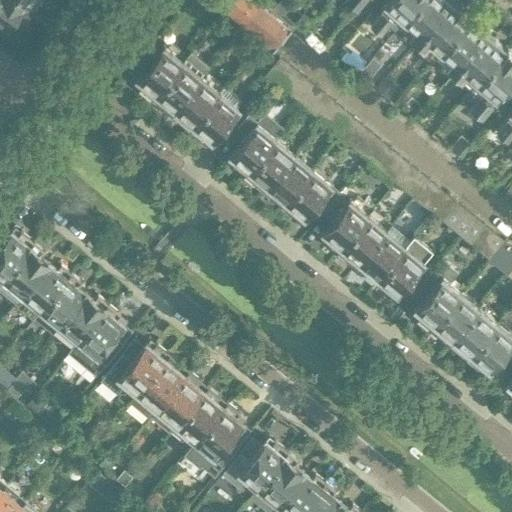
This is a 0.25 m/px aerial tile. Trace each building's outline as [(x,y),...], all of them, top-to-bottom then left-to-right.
[(31,3),(27,0),(0,0),(0,18),(8,24),(18,9),(24,14),(31,4),(30,4),(31,3)] [(291,28),(256,0),(212,0),(273,50),(291,28)] [(385,0),(370,19),(381,28),(392,15),(399,21),(417,0),(385,0)] [(448,0),(417,0),(399,21),(417,37),(448,0)] [(468,15),(450,0),(448,0),(417,37),(436,53),(468,15)] [(311,15),(304,9),(296,18),(303,24),(311,15)] [(486,30),(468,15),(436,53),(454,68),(486,30)] [(505,46),(486,30),(454,68),(472,84),(505,46)] [(140,84),(153,95),(183,58),(164,43),(155,53),(147,46),(130,66),(139,73),(137,75),(144,80),(140,84)] [(506,47),(505,46),(472,84),(480,91),(470,102),(481,112),(511,75),(511,49),(508,46),(506,47)] [(173,107),(201,74),(209,64),(190,49),(183,58),(153,95),(165,105),(167,103),(173,107)] [(273,80),(289,62),(279,54),(264,73),(273,80)] [(283,87),(298,69),(289,62),(273,80),(283,87)] [(366,63),(360,71),(368,77),(374,70),(366,63)] [(291,95),(307,77),(298,69),(283,87),(291,95)] [(389,95),(399,82),(388,73),(378,86),(389,95)] [(201,74),(173,107),(179,112),(177,115),(189,125),(220,89),(201,74)] [(307,77),(291,95),(300,102),(316,84),(307,77)] [(316,84),(300,102),(310,111),(326,92),(316,84)] [(223,123),(238,104),(220,89),(189,125),(202,135),(206,131),(212,136),(223,123)] [(326,92),(310,111),(320,119),(335,100),(326,92)] [(335,100),(320,119),(329,126),(345,108),(335,100)] [(232,131),(247,112),(238,104),(223,123),(232,131)] [(511,106),(496,125),(507,135),(511,129),(511,106)] [(345,108),(329,126),(338,134),(353,115),(345,108)] [(245,171),(274,134),(282,125),(264,110),(257,120),(241,138),(230,151),(236,156),(233,161),(245,171)] [(241,138),(257,120),(247,112),(232,131),(241,138)] [(353,115),(338,134),(348,142),(363,123),(353,115)] [(356,149),(372,131),(363,123),(348,142),(356,149)] [(366,157),(382,138),(372,131),(356,149),(366,157)] [(274,134),(245,171),(258,182),(260,179),(266,184),(294,150),(274,134)] [(375,165),(391,146),(382,138),(366,157),(375,165)] [(391,146),(375,165),(385,172),(400,154),(391,146)] [(294,150),(266,184),(271,189),(269,191),(282,202),(312,165),(294,150)] [(400,154),(385,172),(394,180),(410,162),(400,154)] [(410,162),(394,180),(403,188),(419,169),(410,162)] [(312,165),(282,202),(294,212),(298,208),(304,213),(308,208),(331,181),(312,165)] [(419,169),(403,188),(413,196),(428,177),(419,169)] [(428,177),(413,196),(422,203),(438,185),(428,177)] [(331,181),(308,208),(317,216),(340,188),(331,181)] [(438,185),(422,203),(431,211),(447,192),(438,185)] [(327,222),(349,196),(341,189),(319,215),(327,222)] [(447,192),(431,211),(441,218),(456,200),(447,192)] [(338,248),(368,212),(349,196),(327,222),(323,228),(329,233),(325,238),(338,248)] [(456,200),(441,218),(450,226),(465,207),(456,200)] [(465,207),(450,226),(459,233),(474,215),(465,207)] [(368,212),(338,248),(350,258),(352,256),(359,261),(387,227),(368,212)] [(474,215),(459,233),(469,241),(484,223),(474,215)] [(484,223),(469,241),(477,249),(493,230),(484,223)] [(4,276),(34,239),(21,228),(18,232),(12,227),(0,241),(0,277),(1,279),(4,276)] [(387,227),(359,261),(364,266),(362,268),(375,279),(405,242),(387,227)] [(493,230),(477,249),(487,256),(502,238),(493,230)] [(405,242),(375,279),(387,289),(391,284),(397,289),(400,286),(409,293),(424,276),(414,268),(432,247),(414,232),(405,242)] [(502,238),(487,256),(496,264),(511,245),(502,238)] [(34,239),(4,276),(22,291),(49,258),(41,251),(44,247),(34,239)] [(511,246),(511,245),(496,264),(505,271),(511,263),(511,246)] [(431,325),(461,288),(449,279),(458,269),(441,255),(424,276),(409,293),(418,301),(415,305),(421,310),(418,314),(431,325)] [(33,316),(71,270),(61,261),(57,265),(49,258),(22,291),(15,300),(33,316)] [(52,331),(59,321),(86,289),(78,282),(81,278),(71,270),(33,316),(52,331)] [(461,288),(431,325),(443,335),(445,332),(450,337),(479,303),(461,288)] [(94,296),(86,289),(59,321),(78,337),(108,300),(98,292),(94,296)] [(107,360),(132,329),(122,321),(124,320),(117,315),(121,311),(108,300),(78,337),(68,349),(87,365),(89,362),(99,370),(107,360)] [(479,303),(450,337),(456,342),(455,344),(467,355),(497,318),(479,303)] [(511,330),(497,318),(467,355),(480,365),(483,361),(489,366),(511,338),(511,330)] [(135,391),(169,350),(156,340),(153,344),(146,339),(140,346),(131,339),(102,376),(118,389),(124,382),(135,391)] [(152,409),(185,370),(179,365),(182,362),(169,350),(135,391),(133,394),(152,409)] [(196,373),(188,366),(185,370),(152,409),(149,412),(170,429),(176,421),(207,382),(202,378),(198,381),(193,377),(196,373)] [(16,377),(9,386),(18,394),(26,385),(16,377)] [(207,382),(176,421),(194,436),(223,401),(218,397),(221,393),(207,382)] [(215,453),(243,418),(237,413),(240,409),(226,398),(223,402),(223,401),(194,436),(215,453)] [(30,427),(37,419),(31,414),(24,422),(30,427)] [(46,433),(40,440),(46,446),(53,438),(46,433)] [(258,483),(287,448),(275,437),(271,441),(266,437),(261,442),(252,434),(222,470),(238,484),(242,479),(254,489),(258,484),(258,483)] [(276,499),(302,467),(295,460),(298,456),(287,448),(258,483),(258,484),(254,489),(251,494),(269,508),(276,499)] [(312,474),(302,467),(276,499),(292,511),(296,511),(324,478),(315,470),(312,474)] [(99,470),(89,482),(95,487),(105,475),(99,470)] [(324,478),(296,511),(327,511),(340,497),(332,490),(335,487),(324,478)] [(5,480),(0,486),(0,511),(10,511),(24,496),(5,480)] [(43,511),(24,496),(10,511),(43,511)] [(340,497),(327,511),(360,511),(363,509),(352,500),(349,504),(340,497)]
